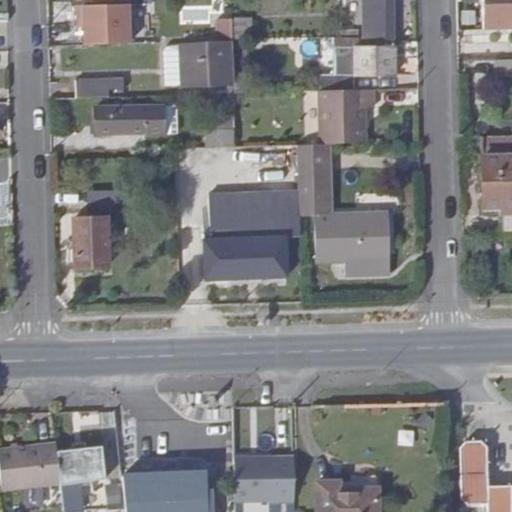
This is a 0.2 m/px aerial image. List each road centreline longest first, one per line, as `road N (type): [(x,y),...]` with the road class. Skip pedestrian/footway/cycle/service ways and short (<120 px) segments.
road 1 (primary): [(448,345),(37,357)]
road 2 (residential): [(26,0),(37,357)]
road 3 (residential): [(438,0),(448,345)]
